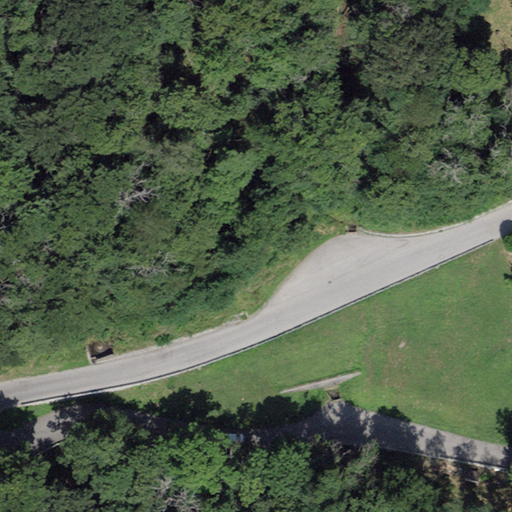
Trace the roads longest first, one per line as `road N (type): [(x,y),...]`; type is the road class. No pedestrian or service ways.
road 1 (tertiary): [(511,217),(191,355),(0,397)]
road 2 (tertiary): [(0,447),(42,428),(97,419),(257,442),(350,428),(511,454)]
